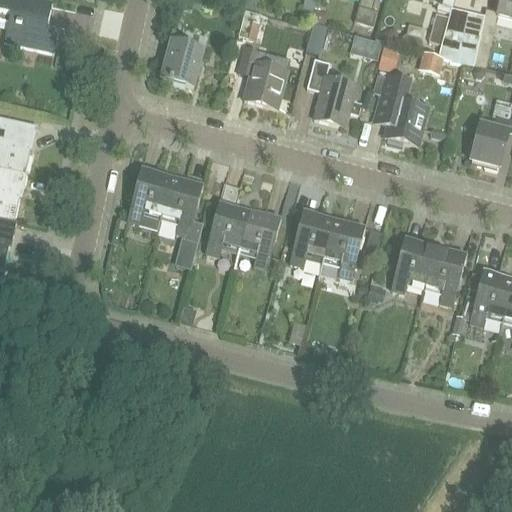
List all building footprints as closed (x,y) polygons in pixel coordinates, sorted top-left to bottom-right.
[(53,56),(57,36),(46,34),(52,6),(19,0),(0,0),(0,15),(9,17),(3,45),(53,56)] [(373,28),(377,12),(372,11),(375,0),(359,0),(354,23),(373,28)] [(511,0),(500,0),(496,20),(511,24),(511,0)] [(442,47),(449,19),(436,16),(429,43),(442,47)] [(259,28),(258,28),(252,27),(248,44),(255,45),(259,28)] [(306,56),(318,59),(324,33),(313,30),(306,56)] [(486,72),(493,40),(480,37),(473,69),(486,72)] [(192,91),(202,53),(169,44),(159,83),(192,91)] [(276,113),(286,77),(255,68),(258,56),(243,52),(237,77),(249,80),(243,105),(276,113)] [(443,63),(423,57),(418,74),(438,80),(443,63)] [(359,117),(362,106),(352,103),(355,90),(325,82),(329,67),(313,63),(306,93),(320,97),(313,123),(344,132),(349,115),(359,117)] [(372,130),(386,133),(384,142),(417,151),(426,113),(406,108),(412,87),(378,78),(373,96),(381,98),(372,130)] [(498,119),(511,122),(511,111),(500,109),(498,119)] [(0,170),(26,177),(36,129),(0,120),(0,170)] [(506,136),(510,123),(496,120),(493,132),(480,129),(470,166),(484,169),(483,174),(497,177),(507,136),(506,136)] [(0,221),(15,225),(26,177),(0,170),(0,221)] [(142,218),(160,223),(171,182),(139,174),(134,194),(135,194),(126,227),(139,230),(142,218)] [(201,190),(171,182),(160,223),(178,228),(175,239),(186,243),(191,227),(195,211),(196,211),(201,190)] [(219,251),(238,256),(249,214),(218,206),(213,227),(214,227),(206,260),(216,263),(219,251)] [(279,222),(249,214),(238,256),(256,260),(253,272),(264,275),(273,242),(274,243),(279,222)] [(305,260),(322,264),(333,224),(302,216),(297,236),(298,236),(290,268),(302,272),(305,260)] [(0,273),(4,274),(15,225),(0,221),(0,273)] [(358,252),(364,232),(333,224),(322,264),(340,269),(337,281),(349,284),(358,252)] [(201,229),(191,227),(186,243),(187,243),(186,247),(196,250),(201,229)] [(374,266),(381,237),(370,234),(363,262),(374,266)] [(406,287),(424,292),(435,251),(404,243),(399,264),(400,264),(392,296),(403,298),(406,287)] [(462,280),(467,259),(435,251),(424,292),(443,296),(440,308),(452,311),(460,279),(462,280)] [(485,320),(502,324),(511,288),(511,282),(483,275),(478,297),(479,297),(471,328),(482,331),(485,320)] [(511,326),(511,288),(502,324),(511,326)] [(286,299),(296,340),(325,332),(315,292),(286,299)]
